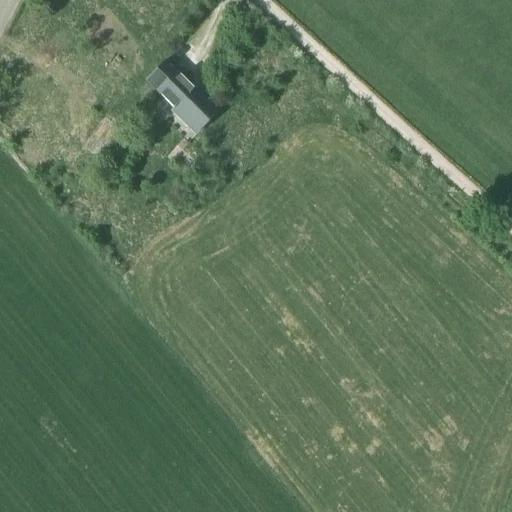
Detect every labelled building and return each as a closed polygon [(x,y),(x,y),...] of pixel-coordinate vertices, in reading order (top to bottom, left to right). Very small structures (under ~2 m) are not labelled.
[(113,94),(135,74),(100,36),(78,56),(113,94)] [(144,82),(150,88),(193,131),(214,110),(171,67),(164,61),(144,82)] [(86,140),(102,150),(120,124),(103,113),(86,140)] [(177,145),(194,161),(204,151),(187,135),(177,145)] [(488,260),(497,250),(472,227),(463,237),(488,260)]
